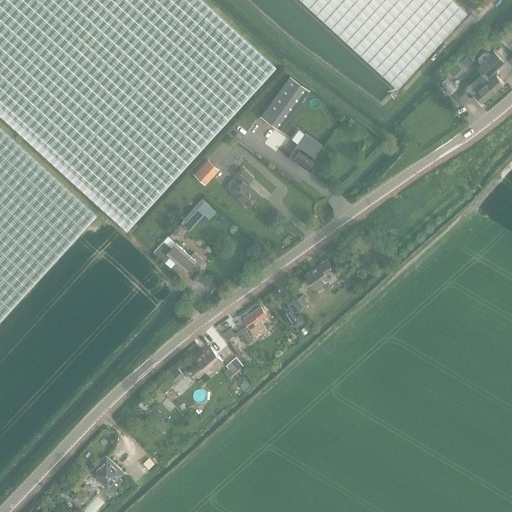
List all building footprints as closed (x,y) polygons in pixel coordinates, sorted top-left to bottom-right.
[(275,66),(202,0),(0,0),(0,113),(127,229),(275,66)] [(300,0),(397,88),(467,12),(453,0),(300,0)] [(482,103),(497,89),(504,83),(496,75),(496,69),(504,62),(495,52),(477,67),(483,74),(474,82),(480,89),(474,94),(482,103)] [(466,56),(461,61),(467,67),(472,63),(466,56)] [(259,116),(279,130),(308,89),(289,75),(259,116)] [(0,318),(40,275),(95,215),(0,127),(0,318)] [(299,142),(305,131),(298,128),(293,139),(299,142)] [(292,159),(306,169),(314,159),(300,149),(299,151),(297,149),(295,151),(294,150),(289,157),(292,159)] [(207,173),(211,177),(218,169),(207,160),(194,175),(200,180),(207,173)] [(246,207),(258,194),(246,184),(252,177),(242,169),(236,176),(241,181),(230,193),(246,207)] [(202,199),(183,220),(191,227),(203,214),(208,219),(215,211),(202,199)] [(170,228),(170,225),(169,222),(167,219),(165,216),(163,215),(160,213),(157,213),(154,213),(150,213),(148,214),(145,216),(143,218),(141,221),(140,223),(140,226),(140,228),(140,231),(141,234),(143,237),(144,239),(146,240),(149,242),(152,243),(155,243),(157,243),(161,242),(163,240),(166,238),(168,236),(169,234),(170,231),(170,228)] [(171,267),(177,261),(187,270),(193,264),(195,266),(198,266),(202,261),(202,258),(196,253),(193,253),(190,255),(176,242),(168,236),(154,253),(171,267)] [(326,274),(334,269),(327,259),(305,275),(314,288),(329,278),(326,274)] [(301,295),(293,300),(300,309),(308,303),(301,295)] [(242,319),(255,336),(265,328),(259,320),(267,314),(261,306),(242,319)] [(289,312),(284,315),(289,323),(294,320),(289,312)] [(243,326),(237,330),(247,345),(253,341),(243,326)] [(222,338),(227,345),(238,337),(233,330),(222,338)] [(208,373),(223,360),(211,346),(196,360),(198,362),(191,368),(198,377),(206,371),(208,373)] [(244,366),(236,357),(226,365),(234,375),(244,366)] [(183,374),(178,369),(170,377),(175,382),(183,374)] [(106,455),(89,472),(108,490),(110,488),(113,490),(123,480),(120,477),(125,472),(106,455)] [(67,485),(62,490),(67,496),(71,492),(70,488),(67,485)] [(87,511),(96,511),(107,501),(99,494),(84,509),(87,511)]
